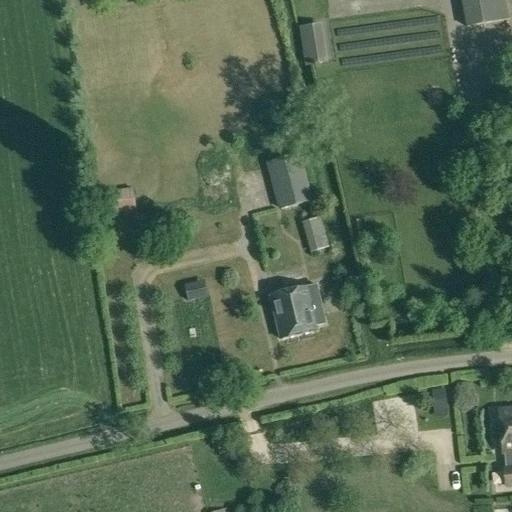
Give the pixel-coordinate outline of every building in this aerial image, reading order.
[(461,0),(467,27),(473,26),(508,19),(508,17),(504,0),(461,0)] [(324,63),(318,25),(297,28),(303,66),(324,63)] [(267,165),(279,210),(308,202),(296,157),(267,165)] [(110,215),(135,211),(131,189),(107,193),(110,215)] [(305,235),(323,230),(320,219),(302,224),(305,235)] [(206,298),(204,285),(185,289),(187,301),(206,298)] [(326,326),(316,286),(269,297),(279,340),(316,331),(316,328),(326,326)] [(511,409),(506,410),(498,411),(502,454),(504,454),(506,470),(503,470),(505,486),(511,485),(511,409)]
